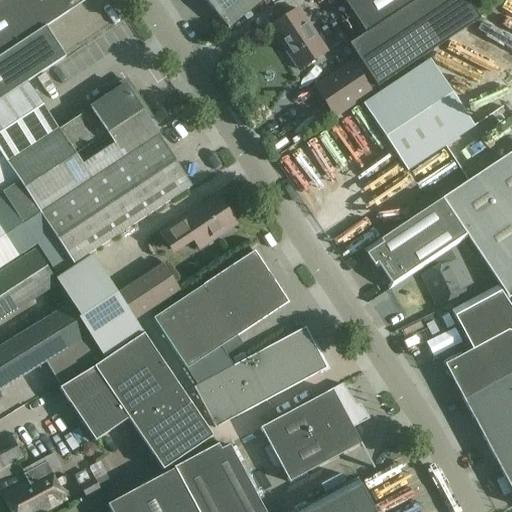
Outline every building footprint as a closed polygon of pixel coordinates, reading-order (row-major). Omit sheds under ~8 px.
[(0,0),(0,58),(47,27),(86,2),(84,0),(0,0)] [(204,0),(228,29),(263,0),(204,0)] [(363,80),(370,91),(479,20),(465,0),(414,0),(347,45),(368,76),(363,80)] [(327,53),(299,9),(271,27),(300,71),(327,53)] [(121,16),(91,34),(100,48),(129,30),(121,16)] [(47,27),(0,58),(0,105),(29,86),(69,60),(47,27)] [(408,172),(474,128),(430,61),(363,105),(408,172)] [(353,64),(316,89),(335,117),(372,93),(370,91),(363,80),(353,64)] [(34,247),(37,245),(56,277),(192,188),(148,121),(152,119),(126,80),(87,106),(89,109),(58,130),(6,165),(52,234),(36,245),(34,247)] [(0,105),(0,154),(6,165),(58,130),(29,86),(0,105)] [(468,238),(476,249),(498,282),(504,291),(509,299),(511,297),(511,153),(363,252),(375,271),(379,268),(392,288),(468,238)] [(0,269),(34,247),(36,245),(52,234),(6,165),(0,154),(0,269)] [(218,197),(181,221),(161,235),(171,250),(191,237),(200,250),(219,237),(218,235),(235,224),(218,197)] [(449,254),(438,259),(442,266),(422,275),(438,307),(467,293),(464,286),(472,282),(477,293),(498,282),(476,249),(452,261),(449,254)] [(0,320),(58,283),(36,250),(0,274),(0,320)] [(187,371),(288,304),(254,253),(153,320),(187,371)] [(162,265),(117,295),(91,255),(56,279),(82,319),(78,321),(104,359),(142,333),(135,322),(180,292),(162,265)] [(473,351),(445,366),(446,368),(443,369),(454,384),(464,401),(511,375),(511,324),(511,323),(511,322),(511,314),(497,287),(452,312),(473,351)] [(0,388),(44,362),(58,385),(98,361),(84,338),(65,307),(0,346),(0,388)] [(327,370),(306,329),(194,388),(216,429),(327,370)] [(94,369),(163,473),(213,440),(144,336),(94,369)] [(511,375),(464,401),(502,473),(511,467),(511,375)] [(290,483),(308,473),(357,447),(349,433),(359,409),(343,385),(307,404),(307,405),(261,430),(290,483)] [(299,511),(265,511),(230,446),(221,451),(219,445),(174,470),(174,471),(108,507),(110,511),(373,511),(357,481),(299,511)] [(511,467),(502,473),(511,491),(511,467)] [(50,472),(27,485),(19,470),(0,481),(0,495),(9,511),(22,511),(61,490),(50,472)] [(78,500),(100,497),(96,472),(74,476),(78,500)] [(9,511),(0,496),(0,511),(9,511)]
